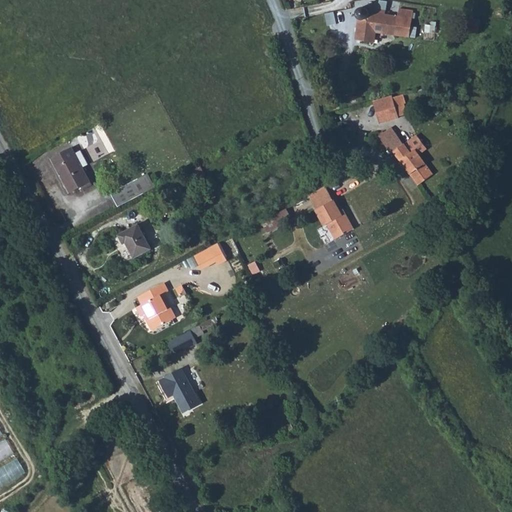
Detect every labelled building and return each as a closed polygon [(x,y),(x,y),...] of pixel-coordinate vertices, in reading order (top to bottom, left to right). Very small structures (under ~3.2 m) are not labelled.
[(363,3),(361,4),(359,4),(358,6),(357,7),(356,9),(356,11),(356,12),(356,14),(357,16),(358,17),(359,18),(361,19),(363,19),(365,20),(367,19),(368,18),(370,17),(371,15),(371,13),(372,11),(372,10),(371,8),(370,6),(368,5),(366,4),(365,3),(363,3)] [(399,6),(398,14),(408,16),(410,16),(412,8),(399,6)] [(378,11),(372,10),(372,11),(371,13),(371,15),(370,17),(368,18),(367,19),(365,20),(363,19),(361,19),(359,18),(356,35),(373,38),(375,27),(395,30),(398,14),(385,12),(378,11)] [(408,16),(398,14),(395,30),(405,32),(408,16)] [(427,24),(426,39),(437,40),(438,24),(427,24)] [(375,100),(381,122),(411,115),(405,92),(375,100)] [(435,170),(414,143),(407,148),(400,137),(395,138),(386,140),(398,156),(401,154),(420,182),(435,170)] [(77,150),(74,144),(55,154),(74,191),(85,185),(94,179),(86,164),(91,161),(83,147),(77,150)] [(129,184),(111,193),(117,206),(135,197),(129,184)] [(347,210),(338,194),(321,203),(330,221),(334,219),(341,232),(358,223),(351,208),(347,210)] [(303,203),(264,219),(269,231),(308,215),(303,203)] [(132,233),(111,243),(116,252),(120,251),(127,265),(143,256),(132,233)] [(225,234),(201,247),(208,260),(222,252),(225,256),(234,251),(225,234)] [(166,274),(143,287),(147,294),(140,297),(145,307),(151,304),(154,310),(151,311),(157,321),(177,311),(164,287),(171,284),(166,274)] [(192,325),(173,335),(180,349),(199,339),(192,325)] [(185,359),(161,371),(170,390),(177,386),(185,402),(203,393),(185,359)] [(0,463),(17,454),(9,439),(0,444),(0,463)] [(0,470),(0,490),(30,474),(21,459),(0,470)]
